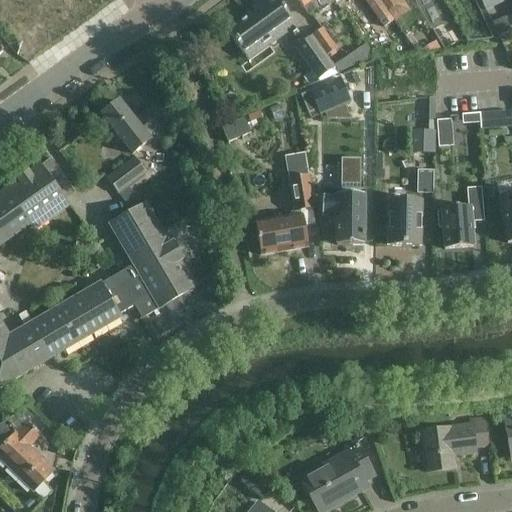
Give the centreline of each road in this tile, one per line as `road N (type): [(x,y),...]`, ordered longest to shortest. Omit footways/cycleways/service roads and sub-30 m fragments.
road 1 (residential): [(78,511),(99,441),(126,395),(170,357),(242,315),(300,300),(468,293),(511,281)]
road 2 (tertiary): [(0,119),(156,11)]
